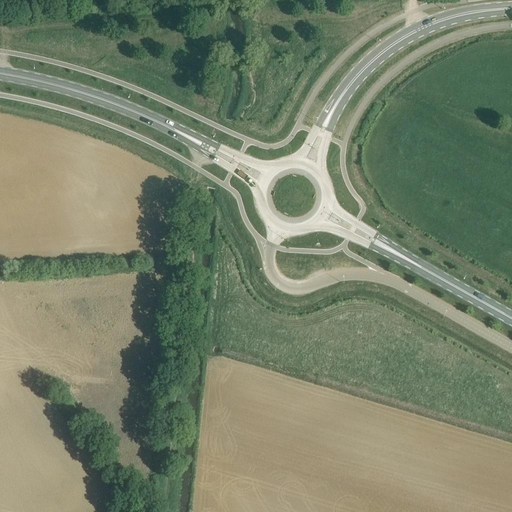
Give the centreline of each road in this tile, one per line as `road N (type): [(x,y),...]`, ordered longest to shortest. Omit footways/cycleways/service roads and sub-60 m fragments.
road 1 (track): [(194,166),(161,511)]
road 2 (tertiary): [(279,226),(269,268),(284,284),(361,272),(391,278),(511,346)]
road 3 (tertiary): [(329,118),(356,76),(404,37),(450,17),(511,9)]
road 4 (primary): [(0,73),(110,101),(201,143)]
road 5 (primary): [(511,318),(388,249)]
